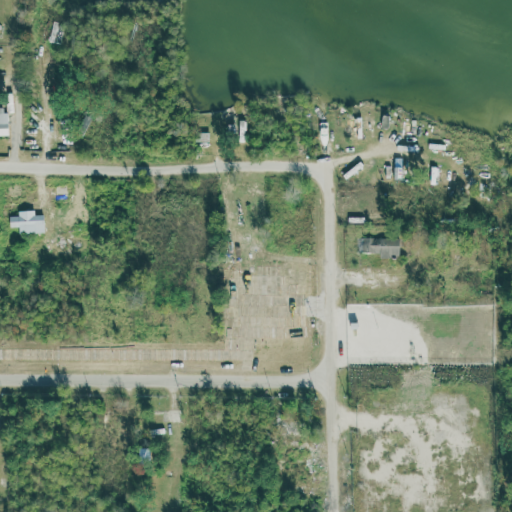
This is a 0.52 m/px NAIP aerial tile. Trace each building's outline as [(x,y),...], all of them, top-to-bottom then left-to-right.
[(0,135),(8,136),(7,112),(0,112),(0,105),(0,135)] [(195,132),(209,132),(209,141),(195,141),(195,132)] [(403,158),(393,158),(393,179),(403,179),(403,158)] [(422,161),(428,161),(425,184),(419,183),(422,161)] [(67,184),(55,185),(56,199),(68,199),(67,184)] [(18,227),(19,234),(44,233),(43,215),(34,215),(34,211),(17,211),(17,216),(8,217),(9,228),(18,227)] [(357,239),(357,254),(398,254),(398,239),(357,239)] [(152,265),(152,278),(184,278),(184,265),(152,265)] [(151,291),(150,306),(161,306),(161,291),(151,291)] [(147,435),(163,434),(163,422),(167,422),(167,429),(175,429),(174,422),(183,422),(183,408),(146,408),(147,435)] [(288,416),(275,425),(293,450),(306,441),(288,416)] [(112,433),(125,433),(125,438),(131,438),(131,452),(100,452),(100,437),(112,437),(112,433)] [(356,451),(363,450),(365,486),(358,486),(356,451)]
